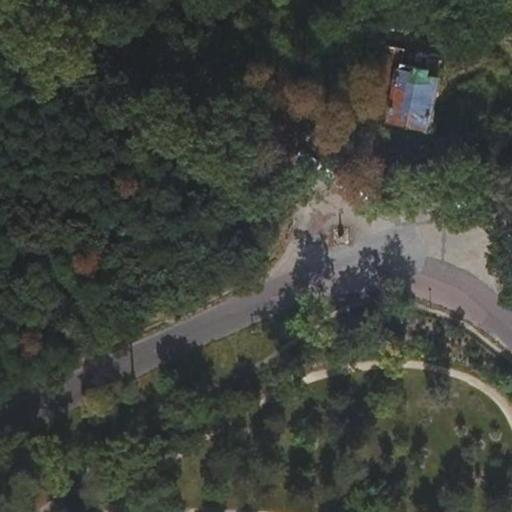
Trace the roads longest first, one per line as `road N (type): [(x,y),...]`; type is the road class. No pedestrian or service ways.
road 1 (unclassified): [(0,427),(298,279),(383,258),(451,286),(511,334)]
road 2 (track): [(383,258),(303,162),(225,102),(118,46),(0,14)]
